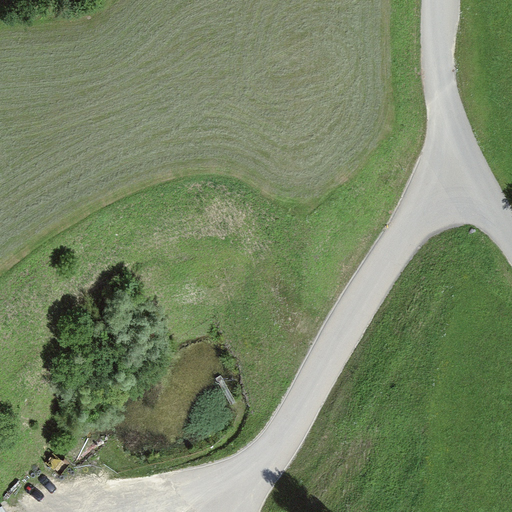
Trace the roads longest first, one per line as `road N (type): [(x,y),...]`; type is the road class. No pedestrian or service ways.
road 1 (track): [(129,511),(199,497),(251,471),(329,367),(452,169)]
road 2 (track): [(439,0),(452,169),(511,240)]
